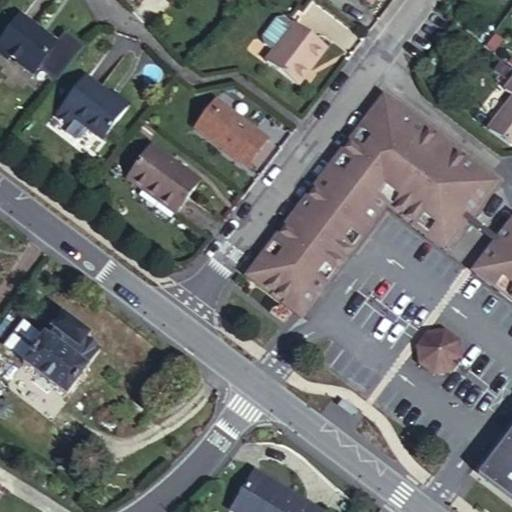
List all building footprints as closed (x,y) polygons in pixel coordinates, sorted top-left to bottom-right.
[(336,56),(355,34),(315,0),(313,0),(295,21),(336,56)] [(17,16),(0,37),(0,50),(9,57),(32,75),(54,45),(17,16)] [(261,44),(272,52),(292,26),(280,18),(275,19),(260,37),(261,44)] [(272,52),(264,62),(296,85),(324,47),(292,25),(292,26),(272,52)] [(9,57),(0,50),(0,59),(5,63),(9,57)] [(126,108),(112,98),(110,100),(97,91),(98,88),(84,78),(55,116),(69,128),(65,133),(74,140),(80,139),(89,129),(102,140),(126,108)] [(511,80),(504,91),(511,96),(511,100),(488,132),(510,149),(511,148),(511,80)] [(115,93),(112,98),(126,108),(129,104),(115,93)] [(382,97),(246,278),(291,312),(385,188),(453,240),(487,197),(496,183),(382,97)] [(195,130),(201,134),(223,106),(217,101),(195,130)] [(223,106),(201,134),(248,169),(251,165),(266,145),(269,140),(223,106)] [(266,145),(251,165),(257,170),(272,149),(266,145)] [(152,148),(128,180),(175,214),(200,182),(152,148)] [(385,188),(291,312),(300,319),(384,207),(444,252),(453,240),(385,188)] [(511,219),(479,263),(511,288),(511,219)] [(511,288),(479,263),(471,274),(511,304),(511,288)] [(443,331),(428,332),(418,346),(420,362),(434,372),(450,370),(459,357),(457,341),(443,331)] [(44,336),(22,364),(67,398),(88,369),(44,336)] [(511,437),(482,478),(511,500),(511,437)] [(316,511),(254,475),(235,504),(248,511),(316,511)]
